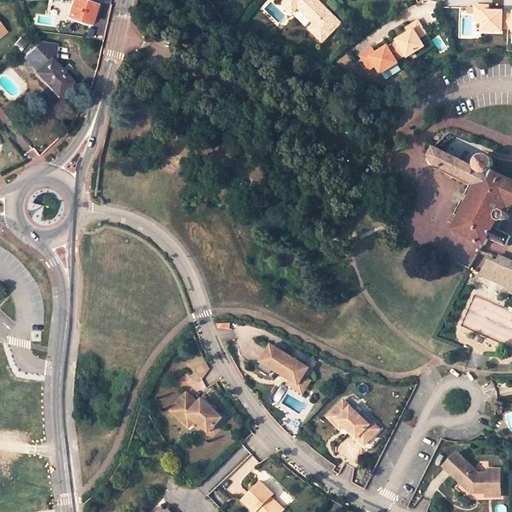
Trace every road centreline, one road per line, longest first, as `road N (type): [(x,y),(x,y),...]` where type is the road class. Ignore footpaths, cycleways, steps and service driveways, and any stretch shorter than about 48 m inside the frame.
road 1 (residential): [(78,217),(146,229),(174,253),(223,366),(264,426),(308,468),(392,511)]
road 2 (tertiary): [(69,291),(59,406),(68,511)]
